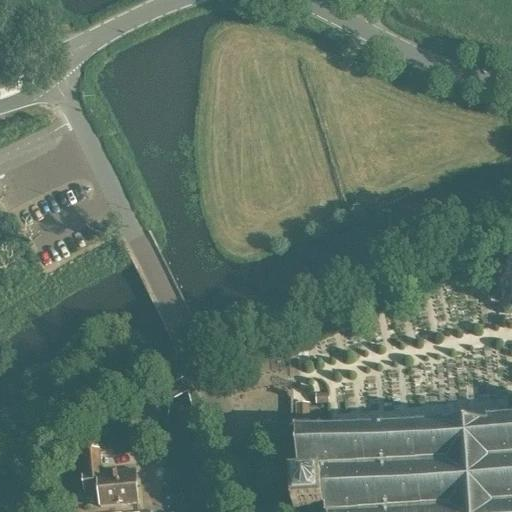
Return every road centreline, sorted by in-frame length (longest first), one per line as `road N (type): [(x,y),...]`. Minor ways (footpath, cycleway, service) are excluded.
road 1 (unclassified): [(194,358),(48,72)]
road 2 (tertiary): [(298,0),(445,68),(511,80)]
road 3 (residential): [(45,511),(72,441),(138,404)]
road 4 (tertiary): [(48,72),(86,39),(171,0)]
road 5 (residential): [(247,511),(201,375)]
